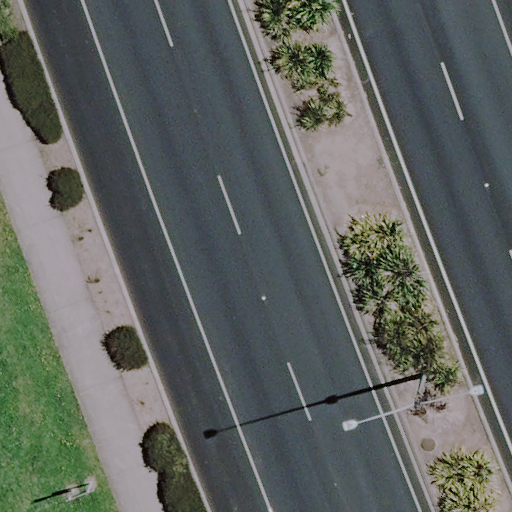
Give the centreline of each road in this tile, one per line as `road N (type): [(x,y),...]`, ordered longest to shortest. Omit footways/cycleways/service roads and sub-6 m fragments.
road 1 (primary): [(346,511),(248,267),(157,0)]
road 2 (primary): [(420,0),(511,263)]
